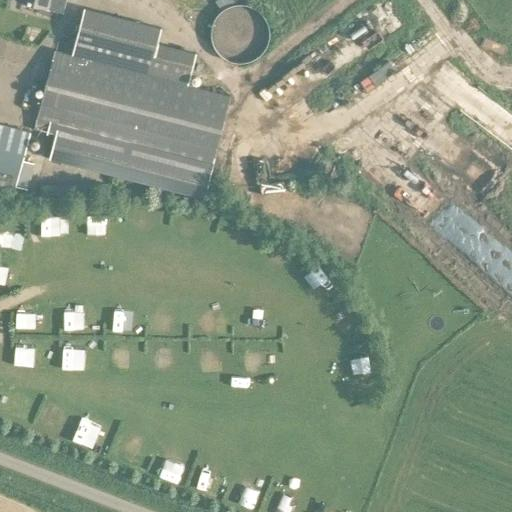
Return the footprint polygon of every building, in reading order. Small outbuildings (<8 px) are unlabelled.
[(17,0),(17,1),(61,13),(64,0),(17,0)] [(230,0),(218,0),(214,3),(220,12),(233,4),(230,0)] [(266,34),(266,33),(266,29),(265,24),(262,19),(259,15),(256,12),(251,9),(246,7),(241,6),(235,7),(230,8),(225,11),(221,14),(217,18),(215,23),(213,28),(213,33),(213,38),(214,43),(216,47),(219,51),(224,55),(228,58),(234,60),(238,60),(243,60),(249,58),(252,57),(257,53),(262,48),(264,45),(265,40),(266,34)] [(70,56),(54,52),(33,130),(54,135),(48,158),(203,198),(209,175),(229,97),(187,86),(195,55),(156,45),(160,29),(82,9),(70,56)] [(0,192),(12,196),(15,186),(27,189),(34,163),(22,160),(29,133),(0,124),(0,192)] [(60,234),(61,215),(42,214),(41,233),(60,234)] [(182,226),(182,242),(199,243),(200,226),(182,226)] [(271,250),(263,263),(272,269),(280,255),(271,250)] [(84,330),(85,311),(65,311),(64,330),(84,330)] [(154,331),(173,331),(172,317),(154,317),(154,331)] [(14,365),(34,367),(36,348),(15,346),(14,365)] [(172,350),(150,351),(151,368),(172,367),(172,350)] [(249,356),(248,366),(264,368),(265,358),(249,356)] [(60,428),(66,412),(54,408),(48,424),(60,428)] [(141,457),(146,436),(127,432),(122,452),(141,457)] [(228,499),(245,505),(252,486),(234,480),(228,499)]
